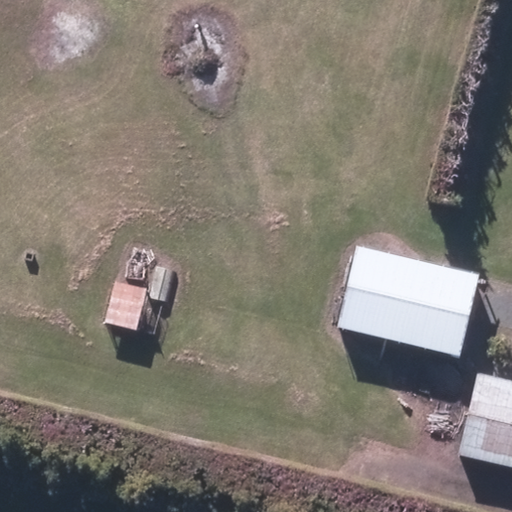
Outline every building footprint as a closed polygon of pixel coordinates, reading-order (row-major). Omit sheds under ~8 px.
[(337,335),(458,362),(477,275),(356,248),(337,335)] [(126,282),(145,286),(150,253),(130,251),(126,282)] [(511,283),(492,278),(478,324),(511,334),(511,283)] [(105,325),(136,333),(145,295),(115,287),(105,325)] [(460,455),(511,468),(511,382),(480,374),(460,455)]
